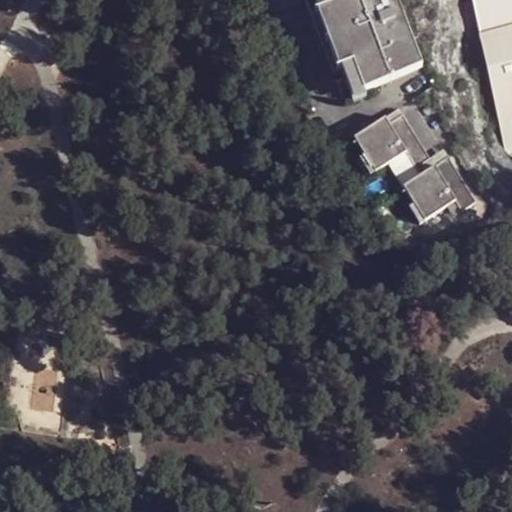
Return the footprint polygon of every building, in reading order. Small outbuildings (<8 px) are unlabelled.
[(329,0),(332,7),(317,13),(339,70),(353,64),(364,92),(420,69),(394,0),(329,0)] [(511,0),(478,0),(486,35),(501,104),(511,101),(511,0)] [(511,101),(501,104),(511,152),(511,101)] [(386,119),(356,139),(376,171),(405,152),(386,119)] [(432,167),(404,187),(425,220),(453,201),(432,167)]
